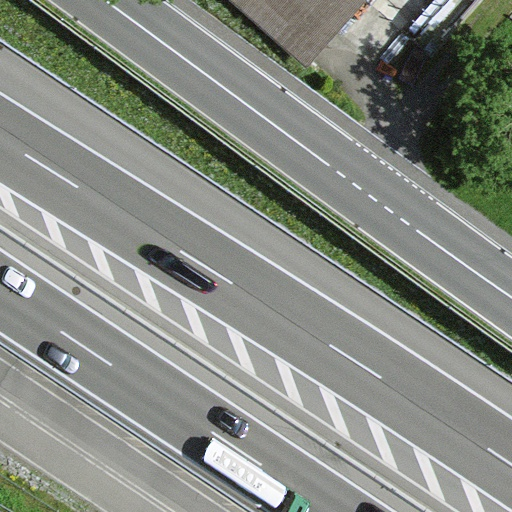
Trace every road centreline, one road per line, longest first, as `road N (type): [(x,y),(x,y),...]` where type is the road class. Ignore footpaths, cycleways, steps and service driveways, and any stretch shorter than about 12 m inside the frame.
road 1 (motorway): [(511,469),(0,132)]
road 2 (primary): [(511,298),(100,0)]
road 3 (motorway): [(0,294),(326,511)]
